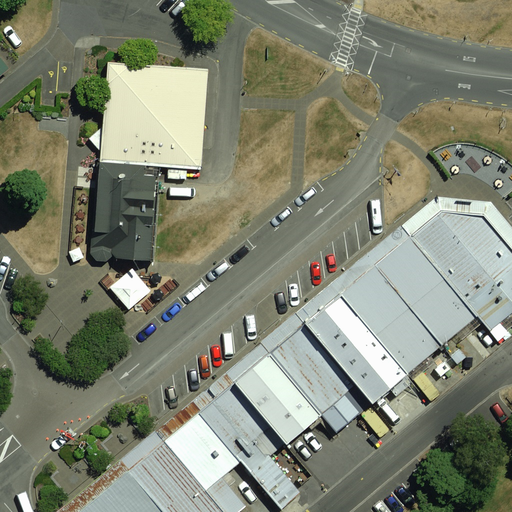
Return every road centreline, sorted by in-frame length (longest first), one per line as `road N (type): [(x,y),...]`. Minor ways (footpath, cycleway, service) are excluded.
road 1 (unclassified): [(413,63),(337,197),(116,382),(51,417)]
road 2 (unclassified): [(329,511),(511,358)]
road 3 (unclassified): [(413,63),(269,0)]
road 4 (unclassified): [(73,0),(66,37),(0,94)]
